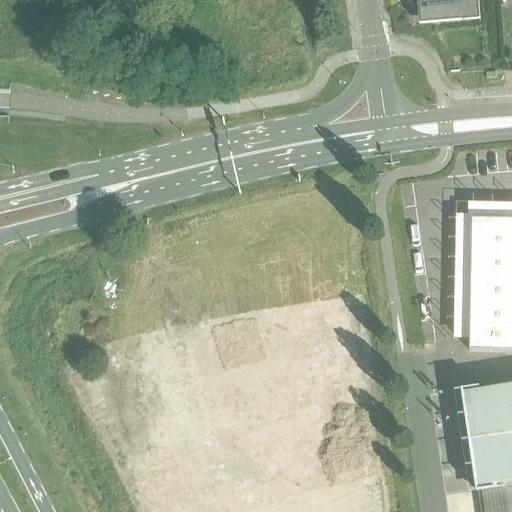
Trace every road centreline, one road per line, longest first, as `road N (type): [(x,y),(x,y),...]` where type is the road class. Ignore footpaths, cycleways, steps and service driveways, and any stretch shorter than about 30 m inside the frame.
road 1 (tertiary): [(128,183),(307,143)]
road 2 (residential): [(434,511),(410,358)]
road 3 (tertiary): [(0,239),(71,218),(128,183)]
road 4 (tertiary): [(128,183),(63,183),(0,199)]
road 5 (tertiary): [(387,132),(446,117),(511,118)]
